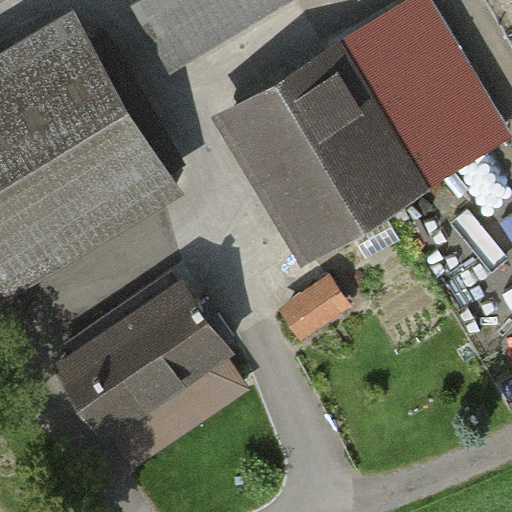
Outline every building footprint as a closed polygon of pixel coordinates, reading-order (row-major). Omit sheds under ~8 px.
[(140,0),(136,2),(173,63),(279,0),(140,0)] [(0,275),(160,179),(60,14),(0,50),(0,275)] [(218,120),(297,252),(410,184),(330,53),(218,120)] [(345,268),(287,291),(303,329),(361,307),(345,268)] [(98,430),(223,348),(184,287),(58,369),(98,430)]
